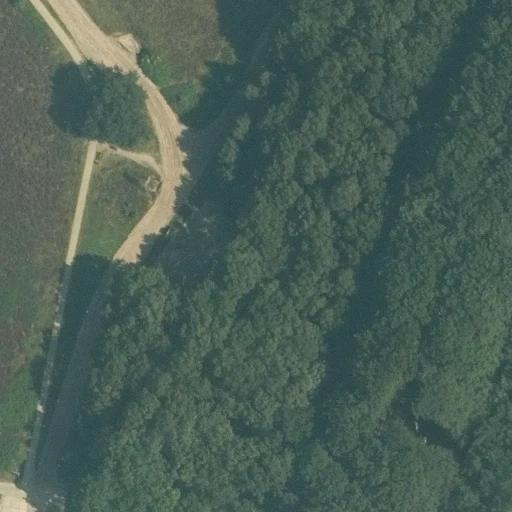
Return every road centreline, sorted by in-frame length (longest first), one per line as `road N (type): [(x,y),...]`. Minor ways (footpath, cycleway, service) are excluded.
road 1 (unclassified): [(368,511),(511,131)]
road 2 (track): [(191,170),(109,289),(42,494)]
road 3 (track): [(60,0),(191,170)]
road 4 (track): [(191,170),(301,0)]
